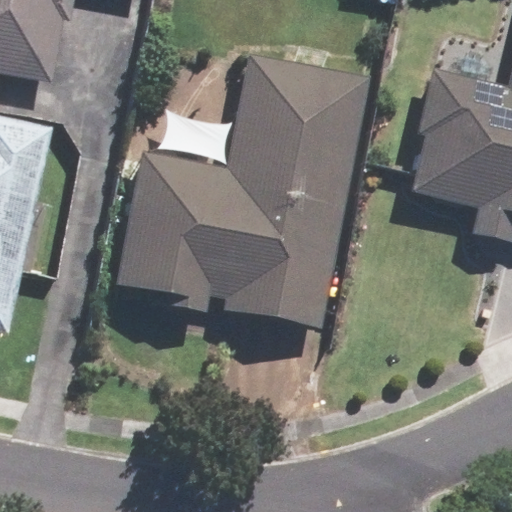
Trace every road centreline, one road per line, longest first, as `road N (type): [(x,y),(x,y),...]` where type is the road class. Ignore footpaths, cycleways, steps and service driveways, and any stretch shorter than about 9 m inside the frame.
road 1 (residential): [(0,459),(244,505),(314,505)]
road 2 (residential): [(314,505),(511,440)]
